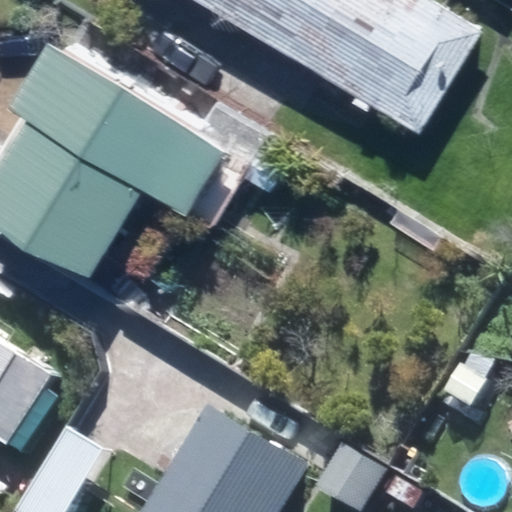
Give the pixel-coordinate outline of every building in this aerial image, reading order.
[(447,0),(210,0),(429,134),(494,29),(447,0)] [(44,21),(0,20),(0,58),(44,59),(44,21)] [(0,132),(0,220),(4,214),(104,274),(158,184),(205,212),(246,145),(60,34),(0,132)] [(147,209),(106,298),(150,318),(191,230),(147,209)] [(0,442),(15,452),(62,377),(0,339),(0,442)] [(499,379),(467,359),(429,421),(461,441),(499,379)] [(220,413),(158,511),(294,511),(318,474),(220,413)] [(77,429),(25,511),(77,511),(114,452),(77,429)] [(0,452),(0,505),(10,511),(12,511),(36,474),(0,452)]
